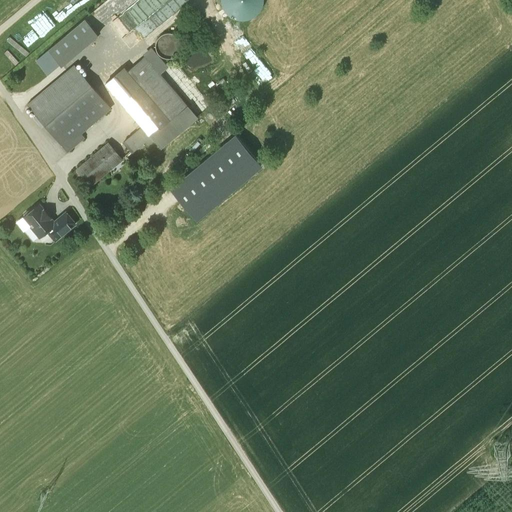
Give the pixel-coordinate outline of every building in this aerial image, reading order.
[(102,0),(97,4),(115,26),(119,23),(127,33),(140,23),(147,32),(178,10),(171,1),(166,5),(164,2),(166,0),(102,0)] [(231,15),(237,19),(244,21),(251,20),(258,17),(262,12),(265,5),(265,0),(224,0),(224,3),(227,10),(231,15)] [(85,19),(48,50),(60,64),(97,33),(85,19)] [(179,37),(173,33),(171,33),(169,32),(162,34),(157,40),(156,47),(159,54),(165,59),(172,60),(178,57),(182,51),(182,44),(179,37)] [(124,68),(105,84),(121,102),(120,102),(142,128),(123,144),(131,154),(144,142),(148,147),(154,142),(150,138),(187,106),(146,56),(128,71),(124,68)] [(74,65),(27,104),(57,141),(60,138),(69,150),(84,138),(81,133),(111,108),(74,65)] [(108,144),(77,169),(90,186),(107,172),(106,170),(120,158),(108,144)] [(39,204),(31,211),(28,211),(24,214),(24,217),(30,224),(39,236),(47,230),(55,240),(65,231),(56,220),(54,222),(50,217),(49,216),(48,217),(43,211),(45,210),(44,209),(43,209),(39,204)] [(66,212),(56,220),(65,231),(75,223),(66,212)] [(30,224),(24,217),(17,222),(24,229),(30,224)]
